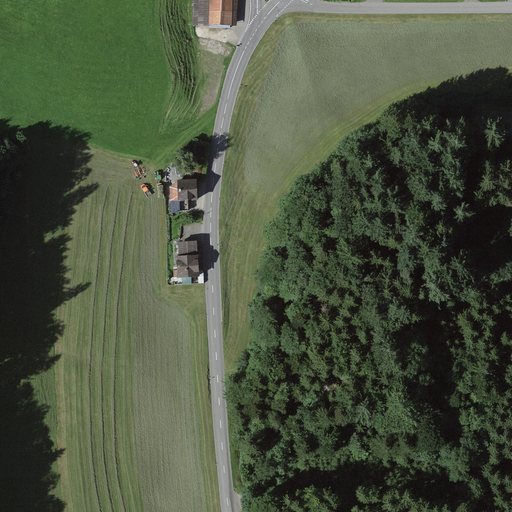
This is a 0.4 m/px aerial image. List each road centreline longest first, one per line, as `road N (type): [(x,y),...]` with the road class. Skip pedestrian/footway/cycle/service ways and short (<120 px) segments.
road 1 (secondary): [(257,28),(227,97),(212,193),(229,511)]
road 2 (tertiary): [(300,0),(367,9),(511,7)]
